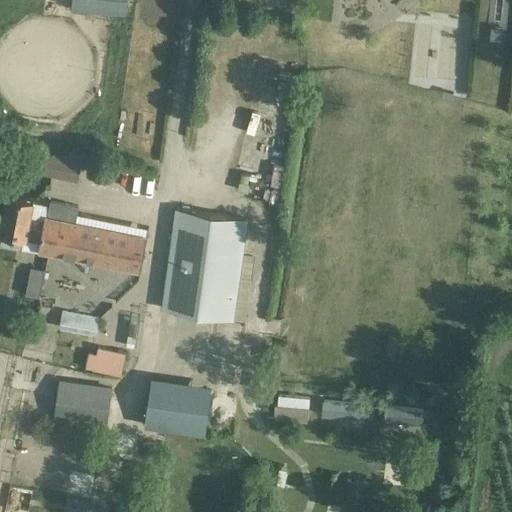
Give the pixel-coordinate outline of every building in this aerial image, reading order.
[(126,14),(126,13),(126,0),(72,0),(72,8),(126,14)] [(39,171),(78,179),(82,160),(43,152),(39,171)] [(7,195),(0,231),(0,233),(3,234),(1,242),(3,244),(19,248),(22,246),(24,237),(41,240),(39,250),(140,270),(147,236),(74,221),(78,206),(50,200),(47,216),(45,215),(44,219),(31,216),(34,200),(7,195)] [(161,308),(233,318),(240,319),(243,300),(241,300),(242,294),(237,293),(247,219),(175,208),(161,308)] [(61,326),(61,327),(96,333),(99,318),(64,311),(61,326)] [(394,356),(398,336),(389,334),(386,345),(384,352),(385,352),(384,354),(394,356)] [(126,352),(99,346),(93,369),(120,375),(122,368),(125,369),(127,359),(124,359),(126,352)] [(145,427),(205,436),(212,384),(152,376),(145,427)] [(112,388),(60,381),(55,417),(107,425),(112,388)]
